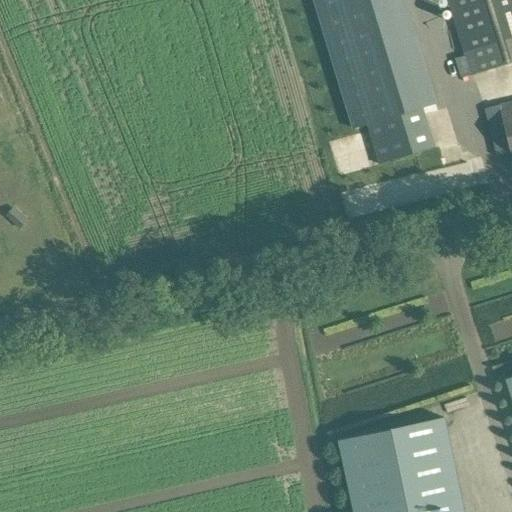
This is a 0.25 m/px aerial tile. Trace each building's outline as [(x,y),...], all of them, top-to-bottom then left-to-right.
[(316,0),(356,128),(368,124),(423,107),(435,103),(403,0),(316,0)] [(511,0),(448,0),(466,56),(472,76),(511,63),(511,0)] [(511,102),(500,106),(507,134),(511,153),(511,102)] [(423,107),(368,124),(380,161),(434,144),(423,107)] [(474,155),(347,189),(355,219),(483,185),(474,155)] [(15,206),(7,215),(21,228),(29,220),(15,206)] [(339,440),(354,511),(452,511),(433,420),(339,440)]
